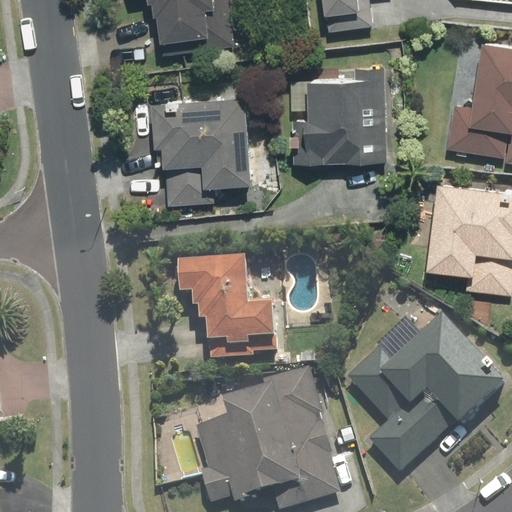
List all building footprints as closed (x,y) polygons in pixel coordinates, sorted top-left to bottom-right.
[(163,0),(167,38),(221,33),(219,6),(228,5),(227,0),(163,0)] [(511,160),(511,39),(492,37),(484,100),(459,97),(453,148),(509,154),(509,160),(511,160)] [(418,50),(417,68),(454,71),(455,53),(418,50)] [(394,73),(301,74),(303,161),(395,160),(394,73)] [(221,201),(220,183),(262,179),(255,88),(212,92),(161,96),(165,143),(175,142),(177,163),(166,164),(170,205),(221,201)] [(511,293),(511,183),(447,176),(440,237),(437,266),(473,270),(471,289),(511,293)] [(285,300),(257,300),(257,253),(186,252),(186,289),(204,289),(203,306),(207,306),(207,317),(216,317),(215,358),(249,358),(249,352),(285,352),(285,300)] [(406,472),(466,415),(473,422),(511,384),(511,376),(449,311),(406,352),(400,359),(387,346),(351,380),(390,421),(373,438),(406,472)] [(239,499),(285,488),(289,505),(346,491),(315,365),(258,379),(260,389),(234,395),(240,416),(203,425),(221,499),(238,495),(239,499)]
